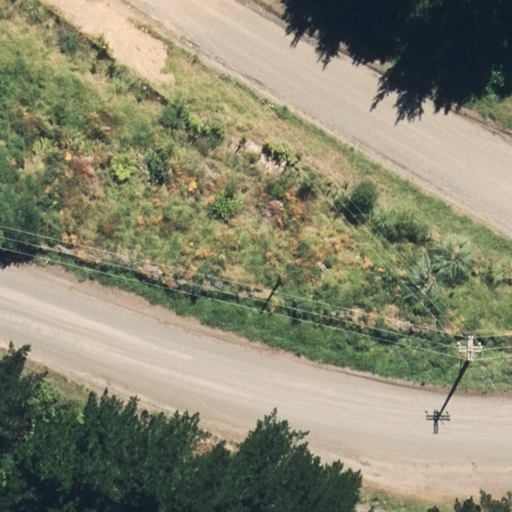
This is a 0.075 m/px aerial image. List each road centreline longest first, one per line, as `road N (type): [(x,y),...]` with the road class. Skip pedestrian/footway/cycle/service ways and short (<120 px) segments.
road 1 (unclassified): [(0,315),(166,378),(310,411),(467,434),(511,432)]
road 2 (unclassified): [(511,197),(186,0)]
